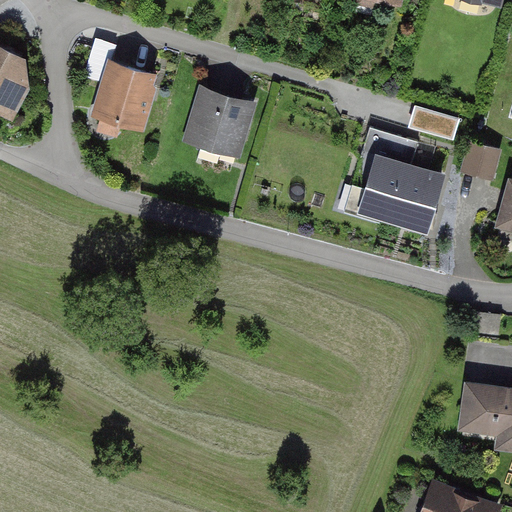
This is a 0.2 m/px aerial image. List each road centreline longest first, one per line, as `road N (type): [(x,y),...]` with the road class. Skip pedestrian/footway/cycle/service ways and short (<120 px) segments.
road 1 (residential): [(55,174),(189,220),(449,287),(511,294)]
road 2 (residential): [(59,7),(403,109)]
road 3 (residential): [(55,174),(59,7)]
